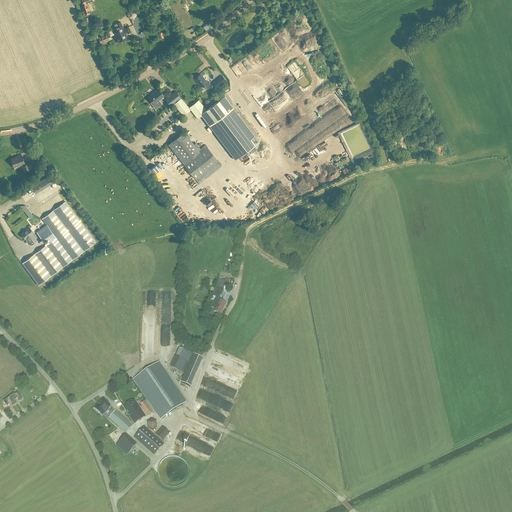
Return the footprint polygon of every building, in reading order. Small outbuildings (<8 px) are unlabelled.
[(282,8),(293,1),(292,0),(276,0),(274,2),(277,5),(279,4),(282,8)] [(85,2),(83,2),(84,5),(81,6),(84,15),(89,13),(85,2)] [(297,15),(300,13),(297,9),(287,15),(290,20),(297,15)] [(134,19),(137,15),(135,10),(130,10),(127,14),(129,18),(134,19)] [(119,42),(128,38),(126,34),(127,33),(128,33),(131,32),(129,28),(126,29),(126,30),(125,31),(122,25),(113,29),(116,36),(114,37),(117,43),(119,42)] [(304,29),(296,34),(299,39),(307,34),(304,29)] [(98,37),(101,44),(112,40),(109,33),(98,37)] [(295,48),(292,50),(293,51),(290,54),(293,58),(299,53),(295,48)] [(203,85),(206,89),(211,85),(208,81),(207,82),(201,74),(195,79),(201,87),(203,85)] [(222,76),(213,83),(217,88),(226,81),(222,76)] [(154,104),(157,108),(162,104),(159,100),(164,96),(158,89),(154,92),(154,93),(149,97),(154,104)] [(176,92),(168,98),(166,100),(171,105),(181,97),(176,92)] [(199,100),(189,108),(190,108),(190,109),(181,98),(174,104),(183,115),(191,110),(198,119),(202,116),(235,160),(256,144),(251,139),(255,136),(225,96),(206,110),(199,100)] [(294,111),(284,116),(287,122),(297,117),(294,111)] [(199,150),(184,132),(169,145),(199,183),(222,165),(206,145),(199,150)] [(14,167),(25,163),(22,155),(19,156),(11,159),(14,167)] [(24,172),(31,169),(29,163),(22,166),(24,172)] [(197,202),(203,194),(201,192),(194,199),(197,202)] [(65,201),(63,203),(42,219),(47,225),(37,232),(47,245),(30,258),(23,263),(39,285),(110,233),(94,211),(80,221),(65,201)] [(26,205),(20,205),(26,213),(30,210),(26,205)] [(34,233),(30,227),(21,234),(26,239),(31,246),(39,240),(34,233)] [(219,280),(212,295),(216,297),(218,298),(220,294),(221,295),(223,290),(222,289),(224,286),(226,286),(228,287),(228,289),(232,290),(234,282),(230,281),(229,282),(219,280)] [(211,305),(210,306),(211,307),(214,309),(213,311),(220,315),(226,303),(220,299),(218,298),(216,297),(214,301),(213,302),(211,305)] [(175,357),(177,358),(172,369),(184,374),(193,354),(179,348),(175,357)] [(202,359),(193,354),(184,374),(180,382),(190,386),(202,359)] [(221,358),(219,364),(231,369),(234,363),(221,358)] [(185,403),(163,370),(158,363),(134,379),(162,419),(185,403)] [(224,381),(226,375),(212,370),(210,376),(224,381)] [(220,388),(221,385),(206,379),(202,387),(232,399),(234,393),(220,388)] [(198,399),(227,411),(229,404),(200,392),(198,399)] [(11,404),(13,406),(22,398),(18,393),(15,396),(13,393),(3,401),(7,406),(11,404)] [(102,399),(94,408),(102,415),(110,406),(102,399)] [(140,404),(138,405),(135,399),(124,406),(135,424),(146,417),(140,408),(141,407),(147,415),(152,412),(144,401),(139,404),(140,404)] [(110,416),(109,418),(126,433),(133,425),(116,410),(114,412),(110,416)] [(223,422),(224,417),(211,414),(209,419),(223,422)] [(153,430),(157,427),(156,421),(151,419),(147,422),(148,428),(153,430)] [(154,455),(164,444),(144,426),(134,438),(154,455)] [(162,440),(169,433),(162,426),(155,434),(162,440)] [(210,440),(216,443),(220,436),(213,433),(210,440)] [(127,456),(137,444),(126,434),(116,445),(127,456)] [(179,436),(176,443),(210,455),(212,448),(179,436)] [(161,480),(164,483),(167,485),(172,487),(176,486),(180,485),(183,483),(186,480),(188,476),(189,472),(189,468),(188,465),(185,461),(183,459),(179,457),(176,456),(172,456),(168,457),(164,459),(161,461),(159,465),(158,469),(158,473),(159,477),(161,480)]
